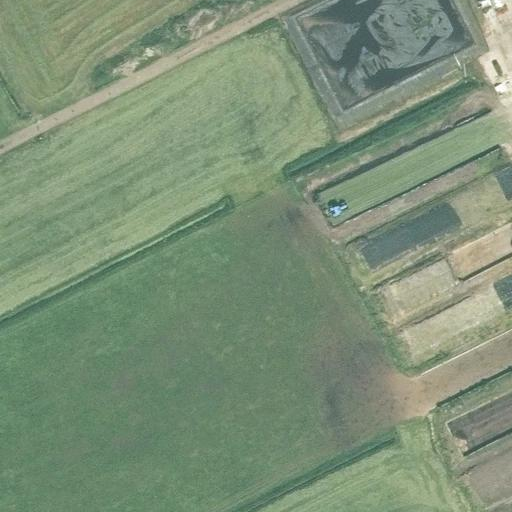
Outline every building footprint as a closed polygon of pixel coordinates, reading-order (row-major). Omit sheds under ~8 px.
[(462,155),(482,156),(482,137),(462,136),(462,155)] [(338,227),(468,171),(458,147),(327,204),(338,227)] [(511,175),(466,193),(474,216),(511,202),(511,175)] [(369,278),(477,226),(467,207),(360,258),(369,278)] [(438,294),(496,264),(485,245),(428,275),(438,294)] [(431,296),(423,280),(396,295),(404,310),(431,296)] [(502,292),(460,310),(468,330),(511,312),(502,292)] [(511,371),(504,352),(430,382),(440,407),(511,378),(511,371)]
